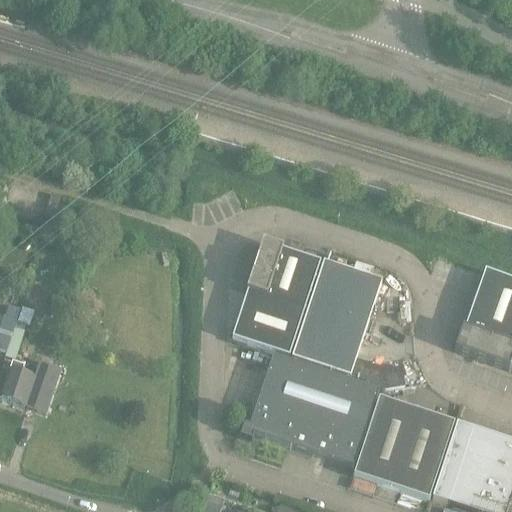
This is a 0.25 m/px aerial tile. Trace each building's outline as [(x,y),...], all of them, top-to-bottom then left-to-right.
[(289,363),(320,267),(282,255),(283,253),(262,247),(246,296),(247,297),(232,344),(289,363)] [(382,286),(323,267),(292,364),(385,394),(405,391),(402,371),(386,374),(356,364),(382,286)] [(511,285),(485,276),(464,334),(462,333),(454,355),(508,374),(510,371),(511,371),(511,285)] [(0,342),(8,346),(16,321),(6,317),(3,326),(0,324),(0,342)] [(16,326),(5,359),(16,362),(26,330),(16,326)] [(379,397),(272,362),(250,431),(244,429),(239,441),(252,446),(254,439),(354,472),(379,397)] [(0,401),(0,402),(24,411),(25,409),(37,413),(51,371),(39,367),(34,382),(22,378),(25,370),(12,365),(0,401)] [(454,429),(379,404),(353,481),(428,506),(454,429)] [(508,511),(511,503),(511,447),(457,430),(432,505),(454,511),(508,511)] [(209,501),(205,511),(221,511),(224,506),(209,501)]
